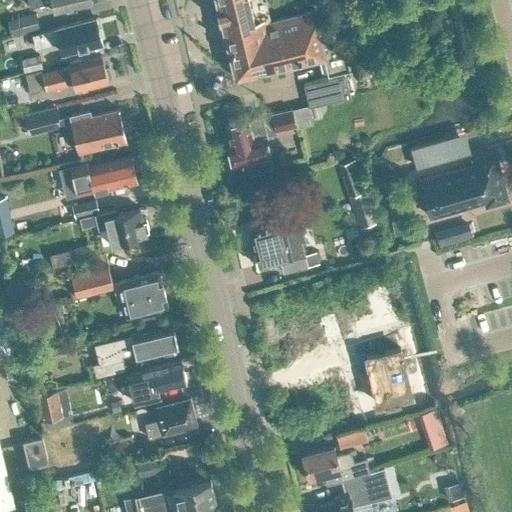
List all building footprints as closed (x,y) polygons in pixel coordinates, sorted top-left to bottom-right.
[(28,0),(30,5),(49,0),(51,0),(54,10),(92,1),(91,0),(28,0)] [(215,0),(217,5),(215,6),(218,19),(221,19),(234,75),(323,53),(328,73),(351,67),(346,46),(340,48),(333,20),(318,23),(314,8),(263,20),(258,0),(215,0)] [(11,33),(39,25),(35,11),(7,18),(11,33)] [(101,40),(95,16),(55,26),(56,30),(52,31),(51,27),(32,31),(36,45),(59,39),(62,50),(101,40)] [(20,57),(23,68),(41,64),(38,52),(20,57)] [(108,78),(101,53),(82,58),(82,56),(68,59),(69,63),(42,70),(46,86),(74,79),(76,87),(108,78)] [(308,105),(350,95),(344,73),(303,83),(308,105)] [(29,131),(60,123),(55,104),(24,112),(29,131)] [(250,171),(267,166),(270,161),(268,153),(269,153),(264,134),(265,134),(271,132),(274,127),(294,122),(290,106),(270,111),(270,112),(260,115),(260,114),(247,118),(247,117),(226,122),(231,142),(226,143),(231,162),(243,159),(245,168),(250,171)] [(126,138),(118,107),(90,114),(89,110),(70,114),(79,150),(126,138)] [(448,135),(411,146),(417,165),(453,154),(448,135)] [(485,203),(506,197),(492,150),(471,156),(472,160),(417,176),(428,215),(484,199),(485,203)] [(78,193),(136,179),(130,154),(88,165),(87,161),(71,165),(78,193)] [(348,193),(365,187),(354,155),(339,161),(343,172),(341,173),(348,193)] [(6,194),(0,195),(0,232),(14,229),(6,194)] [(79,215),(100,210),(96,195),(72,201),(75,216),(79,215)] [(100,210),(79,215),(81,225),(96,221),(97,227),(107,225),(111,241),(145,232),(144,229),(148,228),(145,216),(142,217),(138,205),(115,210),(114,206),(100,210)] [(298,215),(282,219),(282,218),(249,226),(254,249),(252,249),(253,252),(251,254),(252,261),(256,262),(256,265),(279,259),(282,271),(307,265),(300,238),(303,237),(298,215)] [(49,251),(52,264),(76,258),(96,253),(93,240),(49,251)] [(108,263),(71,272),(76,294),(113,284),(112,280),(108,263)] [(167,303),(158,268),(117,278),(126,313),(167,303)] [(136,356),(178,346),(172,323),(95,343),(99,361),(93,363),(96,375),(124,368),(120,353),(135,349),(136,356)] [(400,351),(399,346),(364,354),(375,401),(410,392),(402,360),(407,359),(405,350),(400,351)] [(148,367),(127,372),(134,402),(160,395),(158,387),(186,380),(181,358),(148,367)] [(54,387),(33,392),(39,418),(60,413),(54,387)] [(148,436),(179,428),(178,426),(194,422),(188,397),(158,405),(161,417),(144,421),(148,436)] [(436,406),(418,412),(422,423),(440,417),(436,406)] [(339,444),(367,437),(364,424),(335,431),(339,444)] [(108,453),(135,446),(132,432),(105,439),(108,453)] [(28,464),(47,459),(41,433),(22,438),(28,464)] [(333,444),(302,452),(308,474),(323,471),(326,482),(341,478),(370,469),(367,455),(352,460),(350,449),(335,453),(333,444)] [(0,506),(14,503),(0,446),(0,506)] [(139,474),(164,469),(161,453),(136,459),(139,474)] [(334,498),(315,503),(317,511),(355,511),(353,503),(364,499),(370,498),(391,493),(384,464),(370,469),(341,478),(345,491),(333,495),(334,498)] [(210,476),(136,494),(140,511),(151,511),(174,507),(175,511),(216,502),(210,476)] [(449,511),(468,511),(469,511),(465,500),(448,505),(449,511)] [(175,511),(218,511),(216,502),(175,511)]
